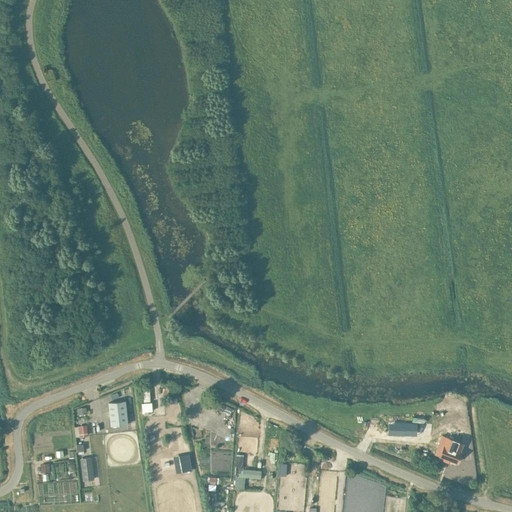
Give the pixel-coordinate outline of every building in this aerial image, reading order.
[(111,426),(127,424),(125,401),(108,403),(111,426)] [(380,422),(380,434),(416,435),(416,429),(420,429),(420,423),(380,422)] [(456,463),(460,452),(455,451),(457,444),(441,438),(435,454),(444,457),(443,460),(448,462),(449,460),(456,463)] [(184,475),(194,473),(190,452),(180,454),(184,475)] [(85,481),(90,480),(91,480),(89,458),(82,459),(85,481)]
